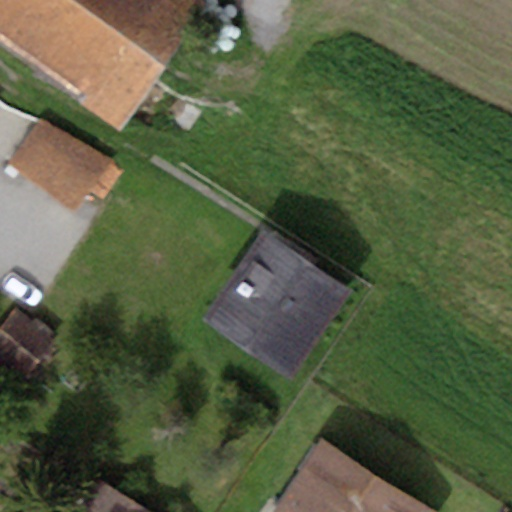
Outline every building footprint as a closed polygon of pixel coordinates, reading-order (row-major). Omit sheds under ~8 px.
[(211,1),(209,0),(0,0),(0,46),(122,130),(211,1)] [(112,162),(42,120),(9,164),(74,212),(90,191),(103,201),(125,172),(112,162)] [(263,232),(205,319),(293,377),(351,290),(263,232)] [(57,343),(15,308),(0,326),(0,366),(22,385),(57,343)] [(436,511),(321,440),(275,511),(436,511)] [(148,511),(97,481),(78,511),(148,511)]
